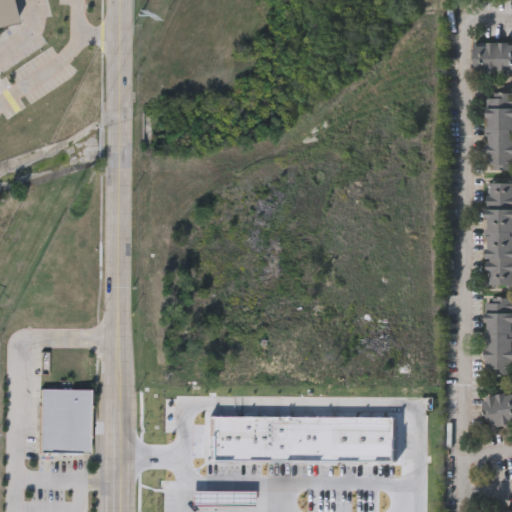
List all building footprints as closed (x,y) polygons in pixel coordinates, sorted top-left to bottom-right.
[(0,0),(9,0),(15,23),(0,26),(0,0)] [(511,74),(473,74),(473,42),(511,42),(511,74)] [(511,170),(485,170),(485,93),(511,93),(511,170)] [(486,183),(511,182),(511,286),(486,286),(486,183)] [(511,376),(484,376),(485,297),(511,297),(511,376)] [(40,387),(89,387),(89,452),(40,452),(40,387)] [(484,395),(511,391),(511,422),(488,426),(484,395)]
